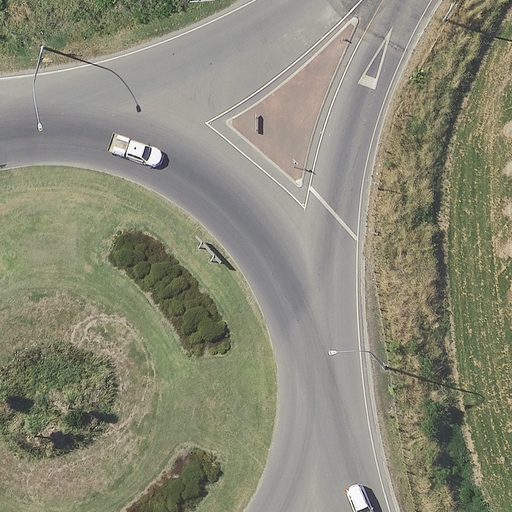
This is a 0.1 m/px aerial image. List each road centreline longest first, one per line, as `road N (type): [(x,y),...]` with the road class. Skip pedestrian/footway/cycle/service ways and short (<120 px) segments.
road 1 (tertiary): [(394,0),(371,47),(298,301)]
road 2 (trunk): [(78,133),(145,151),(205,184),(255,232),(298,301)]
road 3 (tertiary): [(78,133),(180,92),(330,0)]
road 4 (trunk): [(298,301),(311,361),(311,435)]
